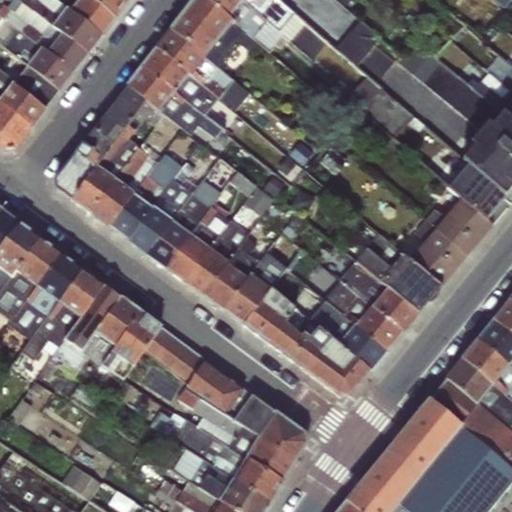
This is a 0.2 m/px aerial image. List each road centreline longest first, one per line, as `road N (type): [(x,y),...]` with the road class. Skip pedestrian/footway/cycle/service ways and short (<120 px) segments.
road 1 (residential): [(15,190),(355,444)]
road 2 (tertiary): [(355,444),(511,253)]
road 3 (residential): [(165,0),(15,190)]
